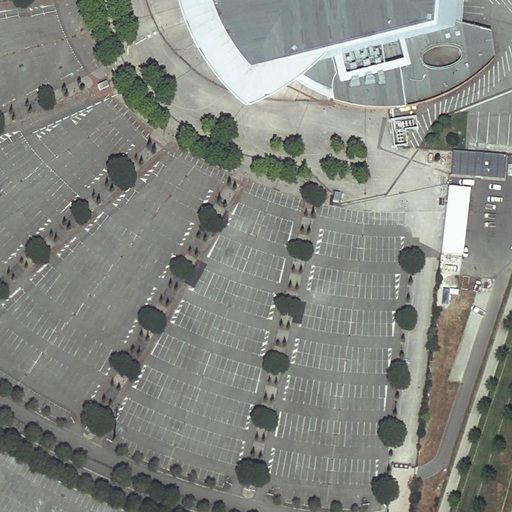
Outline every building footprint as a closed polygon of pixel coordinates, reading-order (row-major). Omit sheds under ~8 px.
[(197,0),(198,4),(195,8),(195,15),(200,20),(209,19),(210,22),(214,29),(220,35),(225,41),(232,46),(240,50),(247,53),(256,55),(261,56),(264,60),(272,68),(283,78),(286,75),(297,66),(331,85),(331,88),(331,91),(332,100),(332,101),(351,107),(370,109),(389,109),(408,107),(417,105),(417,101),(424,99),(425,103),(426,103),(447,94),(494,58),(490,31),(450,21),(451,0),(452,0),(462,1),(461,0),(197,0)] [(309,90),(332,100),(331,91),(331,88),(331,85),(297,66),(286,75),(309,90)] [(511,114),(467,115),(467,146),(511,144),(511,114)] [(507,154),(454,150),(452,174),(505,178),(507,154)] [(469,187),(450,186),(442,269),(460,271),(469,187)]
